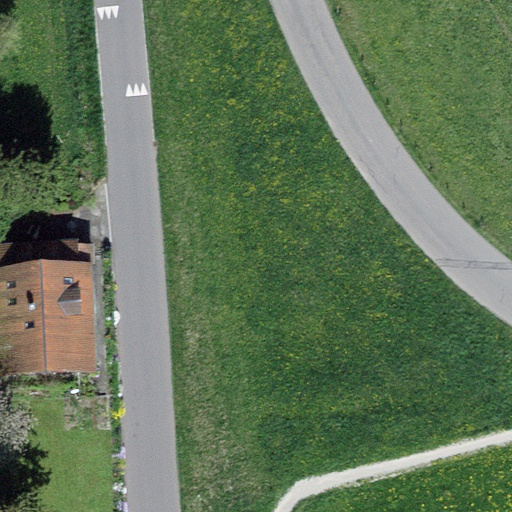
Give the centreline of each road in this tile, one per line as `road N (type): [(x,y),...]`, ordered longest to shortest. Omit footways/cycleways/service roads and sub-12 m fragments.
road 1 (tertiary): [(159,511),(114,0)]
road 2 (residential): [(511,294),(456,249),(376,153),(300,0)]
